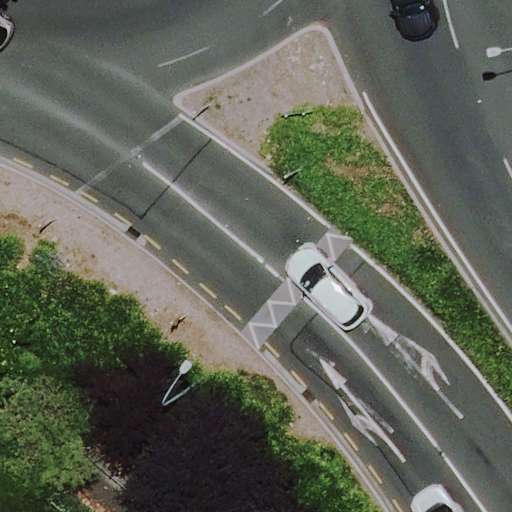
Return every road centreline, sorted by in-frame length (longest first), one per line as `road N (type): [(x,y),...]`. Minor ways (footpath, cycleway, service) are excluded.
road 1 (primary): [(488,511),(409,403),(298,297),(131,152),(0,72)]
road 2 (primary): [(189,0),(0,70)]
road 3 (primary): [(450,0),(511,163)]
